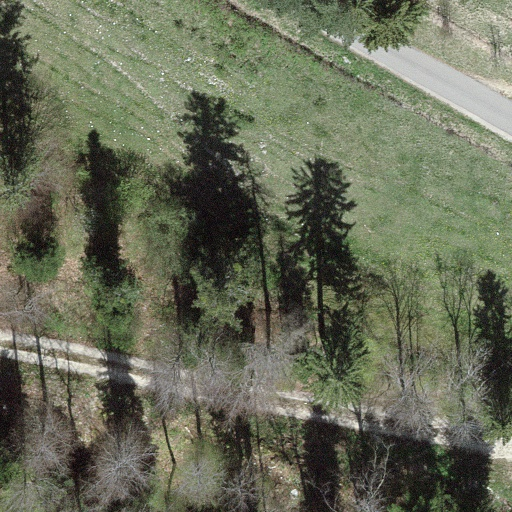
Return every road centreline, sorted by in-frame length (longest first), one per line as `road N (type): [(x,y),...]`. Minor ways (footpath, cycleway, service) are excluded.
road 1 (track): [(511,453),(269,413),(0,353)]
road 2 (track): [(511,114),(326,0)]
